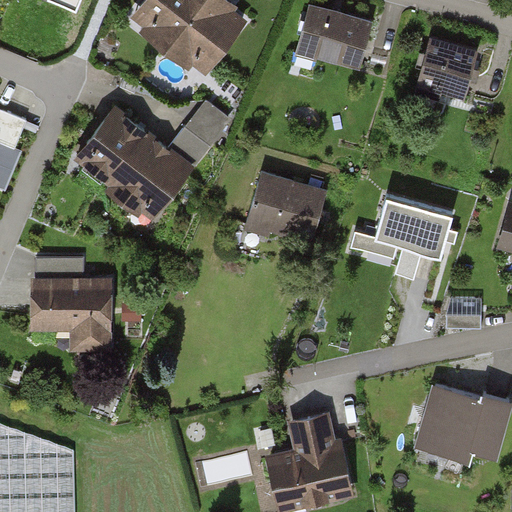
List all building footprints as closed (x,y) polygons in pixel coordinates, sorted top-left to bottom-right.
[(199,0),(135,0),(127,11),(164,42),(199,0)] [(248,17),(227,0),(199,0),(164,42),(202,73),(248,17)] [(368,16),(306,0),(299,0),(287,47),(355,64),(368,16)] [(471,46),(417,31),(405,77),(459,91),(471,46)] [(206,95),(172,142),(195,158),(188,166),(191,168),(232,114),(206,95)] [(73,151),(111,181),(152,128),(114,99),(73,151)] [(0,188),(8,192),(24,151),(15,147),(27,117),(0,106),(0,188)] [(111,181),(152,214),(188,166),(195,158),(172,142),(152,128),(111,181)] [(323,188),(257,168),(240,224),(306,244),(323,188)] [(447,212),(379,194),(367,237),(435,255),(447,212)] [(511,200),(499,243),(511,246),(511,200)] [(84,255),(37,254),(37,263),(37,272),(84,272),(84,255)] [(37,272),(33,272),(32,325),(72,325),(72,347),(113,347),(114,272),(84,272),(37,272)] [(142,302),(125,302),(125,318),(142,318),(142,302)] [(448,312),(448,326),(481,326),(481,319),(481,313),(448,312)] [(482,392),(433,379),(415,445),(471,460),(474,449),(497,455),(511,399),(511,394),(483,387),(482,392)] [(323,410),(283,418),(289,447),(258,453),(269,511),(271,511),(350,495),(338,439),(330,441),(323,410)]
